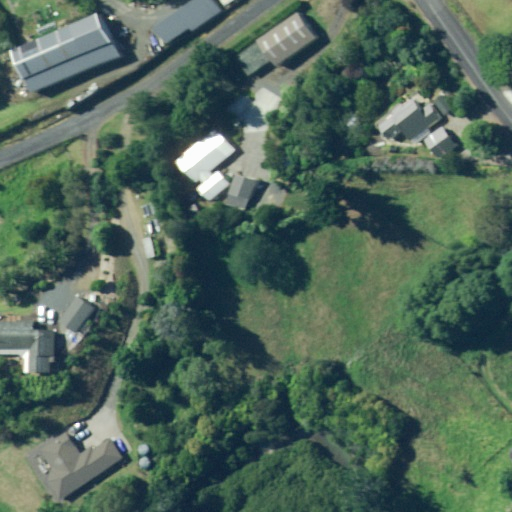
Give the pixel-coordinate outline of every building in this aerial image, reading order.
[(180,8),(192,24),(198,19),(187,3),(180,8)] [(271,63),(312,36),(294,10),(254,38),(271,63)] [(33,82),(91,55),(77,26),(31,47),(28,48),(20,52),(33,82)] [(148,56),(161,47),(151,31),(144,36),(144,35),(137,39),(148,56)] [(246,71),(264,58),(251,39),(233,53),(246,71)] [(452,114),(460,108),(460,107),(449,93),(441,100),(452,114)] [(448,117),(437,103),(435,100),(428,105),(420,95),(406,106),(404,103),(395,110),(398,113),(384,124),(393,136),(394,138),(395,137),(409,126),(419,139),(448,117)] [(353,112),(343,121),(349,128),(359,119),(353,112)] [(449,157),(465,144),(450,125),(434,138),(435,138),(449,157)] [(212,199),(230,183),(219,171),(215,175),(211,170),(226,156),(205,135),(179,160),(200,181),(203,178),(207,182),(201,187),(212,199)] [(292,163),(286,151),(274,157),(280,169),(292,163)] [(254,180),(235,175),(227,205),(247,210),(254,180)] [(148,239),(152,257),(160,255),(155,237),(148,239)] [(68,321),(83,332),(84,332),(102,307),(84,295),(66,320),(68,321)] [(0,320),(0,353),(29,354),(34,359),(34,371),(58,371),(59,361),(58,354),(62,354),(62,351),(62,332),(62,329),(42,329),(42,321),(20,321),(0,320)] [(66,500),(125,457),(111,437),(95,448),(93,446),(83,453),(67,431),(65,432),(41,449),(55,468),(52,482),(66,500)]
